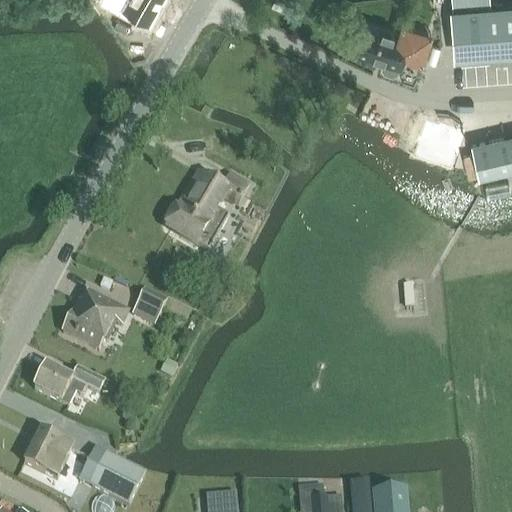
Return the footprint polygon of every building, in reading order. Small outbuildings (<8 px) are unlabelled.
[(124,0),(120,8),(149,24),(162,0),(124,0)] [(511,54),(511,3),(450,8),(454,59),(511,54)] [(430,33),(410,27),(408,35),(363,21),(353,54),(386,64),(385,67),(388,72),(394,74),(399,71),(400,69),(401,69),(405,54),(422,59),(430,33)] [(458,125),(444,123),(441,150),(455,152),(458,125)] [(511,171),(511,135),(472,145),(479,179),(511,171)] [(205,178),(204,179),(193,198),(188,200),(184,204),(182,206),(181,205),(177,212),(171,215),(168,221),(168,228),(167,230),(208,254),(229,219),(218,212),(224,200),(238,208),(249,189),(230,178),(223,189),(205,178)] [(116,285),(106,280),(102,289),(112,293),(116,285)] [(421,284),(401,285),(402,310),(422,309),(421,284)] [(163,312),(168,302),(146,291),(137,308),(159,319),(163,312)] [(79,302),(63,333),(99,352),(115,324),(123,328),(130,314),(88,293),(83,303),(79,302)] [(168,302),(163,312),(187,324),(192,314),(168,301),(168,302)] [(178,367),(171,364),(165,376),(172,380),(178,367)] [(73,380),(46,366),(34,391),(61,405),(61,404),(69,408),(76,393),(81,396),(84,390),(100,397),(106,385),(78,371),(73,380)] [(63,443),(41,432),(25,466),(46,477),(46,476),(58,482),(74,450),(62,444),(63,443)] [(146,474),(96,450),(80,483),(129,508),(146,474)] [(380,495),(379,495),(380,511),(402,511),(401,493),(400,493),(400,496),(380,497),(380,495)] [(324,500),(311,501),(311,511),(328,511),(327,500),(324,500)]
